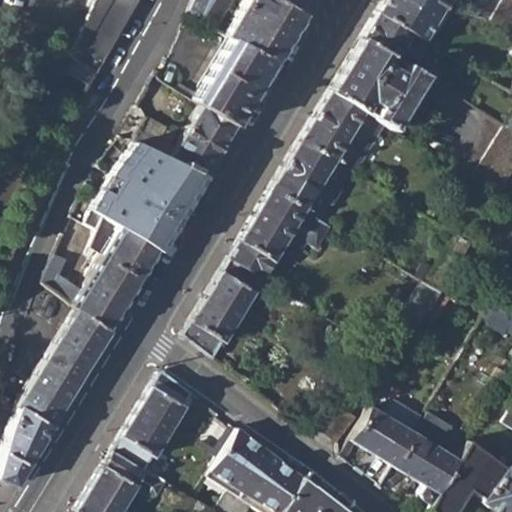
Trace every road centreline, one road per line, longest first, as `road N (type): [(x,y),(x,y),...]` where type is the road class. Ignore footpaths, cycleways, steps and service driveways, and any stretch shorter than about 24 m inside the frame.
road 1 (residential): [(0,366),(72,173),(161,0)]
road 2 (secondary): [(343,0),(140,332)]
road 3 (residential): [(140,332),(373,511)]
road 4 (secondary): [(140,332),(27,511)]
